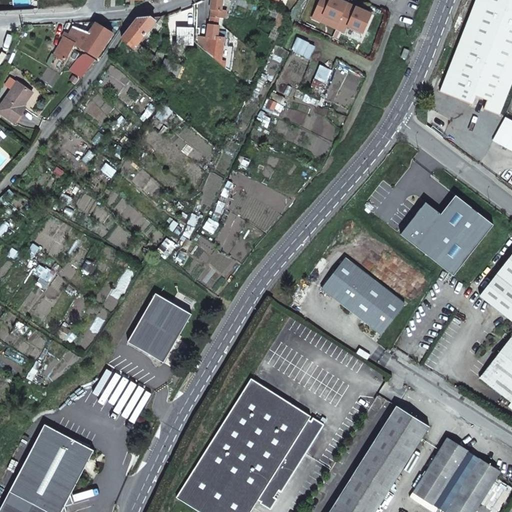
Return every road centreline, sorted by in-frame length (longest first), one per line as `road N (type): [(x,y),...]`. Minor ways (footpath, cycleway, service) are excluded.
road 1 (secondary): [(131,511),(253,292),(397,120)]
road 2 (track): [(122,13),(128,20),(109,51),(0,186)]
road 3 (unclassified): [(511,207),(397,120)]
road 4 (residential): [(392,361),(511,439)]
road 5 (secondary): [(397,120),(449,0)]
